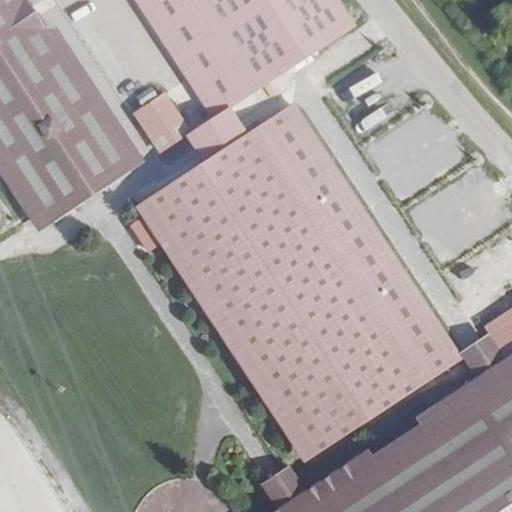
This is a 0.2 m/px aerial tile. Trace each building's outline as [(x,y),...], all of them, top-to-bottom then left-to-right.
[(25,0),(0,0),(0,158),(49,232),(139,172),(25,0)] [(138,0),(218,120),(343,38),(318,0),(138,0)] [(391,120),(398,86),(354,76),(346,110),(391,120)] [(166,92),(133,113),(159,153),(192,132),(166,92)] [(285,113),(145,208),(313,457),(454,361),(285,113)] [(486,337),(461,354),(477,379),(502,362),(486,337)] [(279,510),(276,511),(511,511),(511,355),(502,362),(477,379),(415,420),(419,427),(371,459),(367,452),(304,494),(279,510)] [(287,469),(262,485),(279,510),(304,494),(287,469)]
